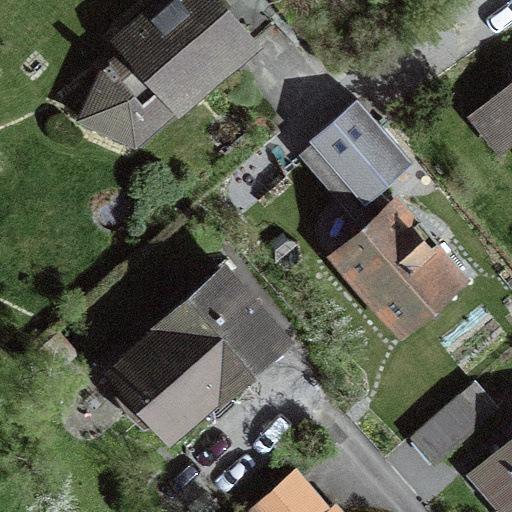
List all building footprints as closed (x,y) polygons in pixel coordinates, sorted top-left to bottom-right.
[(252,39),(218,0),(165,0),(131,31),(139,40),(107,68),(86,113),(131,135),(146,103),(182,72),(197,88),(252,39)] [(511,83),(490,101),(511,127),(511,83)] [(351,212),(353,214),(381,190),(413,162),(357,97),(309,139),(364,202),(351,212)] [(412,226),(381,190),(353,214),(367,231),(342,253),(401,321),(455,275),(431,247),(436,243),(417,221),(412,226)] [(280,334),(227,273),(120,366),(129,377),(119,393),(130,412),(146,424),(163,416),(173,427),(280,334)] [(459,392),(414,432),(438,459),(483,419),(459,392)] [(511,502),(511,438),(476,470),(508,506),(511,502)] [(331,511),(294,470),(253,506),(258,511),(331,511)]
